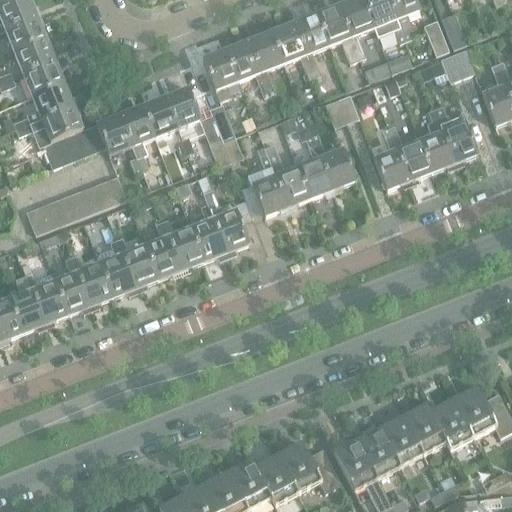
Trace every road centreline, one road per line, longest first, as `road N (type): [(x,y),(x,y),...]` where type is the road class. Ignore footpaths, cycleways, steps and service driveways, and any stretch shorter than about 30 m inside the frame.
road 1 (tertiary): [(511,242),(224,354),(118,386),(0,440)]
road 2 (tertiary): [(0,486),(511,291)]
road 3 (residential): [(0,386),(511,191)]
road 4 (residential): [(109,18),(143,31),(226,0)]
